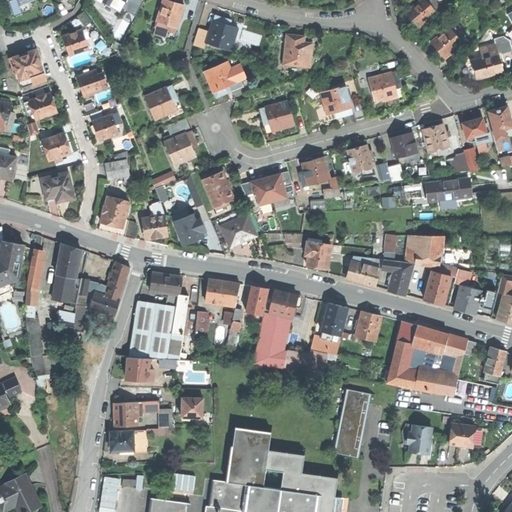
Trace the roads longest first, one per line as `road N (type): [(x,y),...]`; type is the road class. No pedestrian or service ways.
road 1 (residential): [(511,335),(298,280),(141,256)]
road 2 (residential): [(141,256),(81,511)]
road 3 (residential): [(451,103),(260,157),(239,156),(215,124)]
road 4 (residential): [(0,40),(30,34),(49,42),(88,154),(83,237)]
road 5 (residential): [(372,24),(232,0)]
